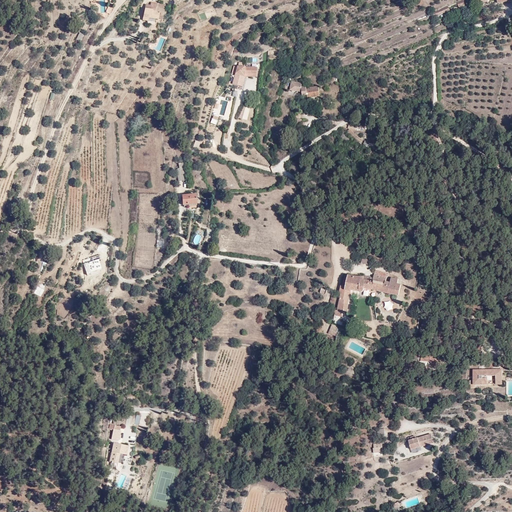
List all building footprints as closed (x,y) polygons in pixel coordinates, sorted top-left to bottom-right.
[(143,24),(144,20),(153,22),(153,18),(157,19),(159,6),(150,5),(149,9),(140,8),(137,23),(143,24)] [(433,13),(435,17),(450,11),(448,7),(433,13)] [(247,76),(260,77),(261,67),(240,65),(238,72),(237,75),(235,83),(236,83),(235,88),(240,89),(245,76),(247,77),(247,76)] [(309,95),(310,98),(321,96),(319,85),(308,87),(307,85),(303,84),(302,83),(292,81),(291,90),(303,91),(303,95),(309,95)] [(296,118),(295,127),(302,128),(303,119),(296,118)] [(176,163),(178,180),(186,180),(184,162),(176,163)] [(182,205),(197,204),(196,194),(182,195),(182,205)] [(89,273),(89,270),(100,268),(98,258),(100,258),(99,253),(91,255),(92,260),(83,262),(85,274),(89,273)] [(342,286),(342,290),(352,291),(353,289),(353,283),(354,276),(346,275),(345,285),(342,284),(340,284),(340,286),(342,286)] [(371,277),(354,276),(353,283),(356,283),(355,290),(365,292),(365,288),(373,289),(391,294),(399,296),(401,284),(398,284),(399,279),(392,277),(391,279),(388,278),(388,279),(387,279),(387,278),(374,275),(374,279),(371,278),(371,277)] [(341,294),(351,294),(352,291),(342,290),(342,286),(340,286),(339,293),(341,294)] [(341,294),(339,306),(346,307),(346,305),(350,305),(351,294),(341,294)] [(346,305),(346,307),(339,306),(338,311),(336,311),(335,316),(343,317),(343,314),(349,314),(350,305),(346,305)] [(425,319),(422,330),(428,332),(432,322),(432,321),(432,319),(431,318),(430,318),(428,318),(427,319),(426,320),(425,319)] [(328,334),(336,337),(340,327),(332,324),(328,334)] [(421,366),(435,365),(434,355),(420,356),(421,366)] [(503,372),(475,372),(475,386),(489,386),(489,378),(497,378),(497,385),(502,385),(503,372)] [(112,428),(110,437),(118,439),(121,425),(108,423),(107,427),(112,428)] [(378,428),(379,435),(387,434),(386,426),(378,428)] [(412,451),(421,448),(433,445),(430,435),(416,439),(416,437),(408,439),(411,451),(412,451)] [(127,444),(112,441),(107,461),(117,463),(117,461),(121,462),(123,454),(125,454),(127,444)] [(382,456),(382,448),(373,448),(373,456),(382,456)]
